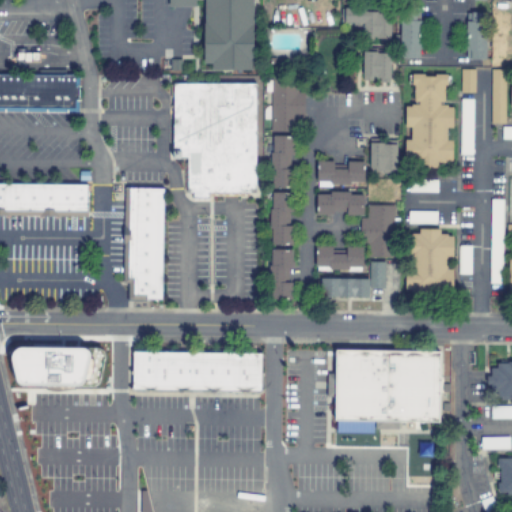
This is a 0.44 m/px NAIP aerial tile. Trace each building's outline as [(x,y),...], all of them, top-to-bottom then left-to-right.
[(252,0),(252,13),(252,63),(251,63),(251,70),(211,70),(211,63),(202,63),(202,23),(204,23),(204,0),(194,0),(194,6),(191,6),(190,6),(168,6),(168,0),(252,0)] [(341,10),(340,25),(362,26),(361,38),(388,39),(389,12),(341,10)] [(481,60),(482,14),(465,13),(464,60),(481,60)] [(419,20),(398,21),(398,60),(419,59),(419,20)] [(361,80),(378,81),(378,82),(387,83),(389,53),(362,52),(361,80)] [(20,55),(33,55),(33,62),(20,63),(20,55)] [(474,69),(474,92),(460,92),(460,91),(460,69),(473,69),(474,69)] [(504,122),(504,123),(490,123),(490,69),(504,69),(504,122)] [(78,108),(78,112),(0,111),(0,73),(78,75),(78,108)] [(423,76),(433,76),(433,74),(446,74),(446,85),(444,85),(443,102),(439,102),(439,104),(446,105),(446,107),(452,107),(451,127),(446,127),(445,140),(451,140),(451,161),(445,161),(445,163),(437,163),(437,167),(416,167),(416,162),(409,162),(409,160),(404,160),(404,140),(409,140),(409,127),(404,127),(405,106),(410,107),(410,104),(417,104),(417,101),(412,101),(413,85),(411,84),(411,73),(423,73),(423,76)] [(268,189),(291,190),(293,136),(299,136),(300,92),(297,92),(297,81),(271,80),(268,189)] [(254,167),(254,193),(221,193),(208,193),(208,198),(192,198),(192,193),(186,193),(187,167),(187,158),(172,158),(172,98),(172,83),(255,83),(254,167)] [(473,99),(472,155),(459,155),(460,99),(473,99)] [(511,126),(511,139),(501,139),(501,126),(511,126)] [(395,144),(368,144),(368,172),(395,172),(395,144)] [(332,162),(315,162),(316,185),(362,185),(362,162),(345,162),(346,169),(333,170),(332,162)] [(436,179),(436,192),(408,192),(408,179),(436,179)] [(0,183),(86,184),(86,216),(0,215),(0,183)] [(162,188),(161,299),(131,299),(127,299),(127,297),(128,283),(122,283),(122,273),(123,200),(124,188),(162,188)] [(291,246),(291,193),(269,193),(269,245),(291,246)] [(362,216),(362,194),(315,194),(315,215),(333,215),(333,212),(346,212),(346,216),(362,216)] [(502,199),(501,283),(489,283),(490,199),(502,199)] [(435,211),(435,224),(407,223),(407,222),(408,211),(435,211)] [(439,229),(439,233),(446,234),(446,236),(452,236),(451,257),(446,257),(446,269),(452,269),(451,290),(446,290),(446,292),(438,292),(438,297),(418,297),(417,297),(417,292),(409,291),(409,289),(404,289),(404,268),(409,269),(410,256),(404,256),(405,235),(410,236),(410,233),(418,233),(418,228),(439,229)] [(470,246),(470,274),(457,274),(458,246),(458,245),(470,246)] [(361,248),(344,248),(344,255),(331,255),(331,247),(314,247),(314,268),(361,268),(361,248)] [(291,250),(269,250),(269,300),(291,300),(291,250)] [(383,289),(384,262),(368,262),(368,289),(383,289)] [(318,297),(367,298),(367,280),(319,279),(318,297)] [(453,291),(452,309),(469,310),(470,292),(453,291)] [(90,352),(89,357),(94,358),(89,378),(84,377),(82,382),(77,385),(74,385),(74,387),(71,389),(59,391),(51,391),(44,388),(45,384),(20,384),(17,382),(14,375),(11,361),(10,353),(12,349),(17,346),(20,345),(43,345),(82,346),(86,347),(88,349),(90,352)] [(438,352),(437,421),(404,420),(399,420),(397,420),(397,428),(397,429),(374,428),(374,420),(340,420),(336,420),(333,420),(333,397),(329,397),(326,397),(326,373),(329,373),(334,373),(335,360),(335,351),(335,350),(438,352)] [(260,353),(260,391),(257,391),(131,389),(132,351),(260,353)] [(511,361),(511,398),(507,399),(507,397),(496,397),(496,392),(490,392),(490,384),(486,384),(485,384),(485,376),(486,376),(490,376),(489,368),(495,368),(495,363),(507,363),(507,362),(511,361)] [(511,417),(490,418),(490,406),(511,405),(511,417)] [(509,448),(509,449),(497,449),(488,449),(480,449),(480,437),(508,436),(509,448)] [(511,492),(496,492),(496,482),(499,482),(499,468),(496,468),(496,458),(511,458),(511,492)] [(483,511),(479,500),(490,495),(491,497),(497,511),(483,511)]
